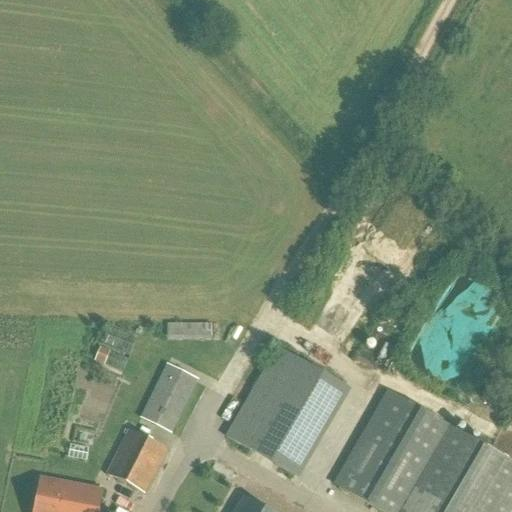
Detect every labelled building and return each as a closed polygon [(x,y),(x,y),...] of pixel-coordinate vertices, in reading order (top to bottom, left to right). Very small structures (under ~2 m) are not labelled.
[(211,341),(210,325),(165,325),(165,341),(211,341)] [(99,348),(94,362),(104,366),(109,352),(99,348)] [(171,435),(180,417),(197,381),(165,365),(139,419),(171,435)] [(308,476),(354,385),(325,371),(279,461),(308,476)] [(511,511),(511,464),(437,421),(385,391),(332,485),(378,511),(511,511)] [(144,496),(166,451),(127,431),(104,475),(144,496)] [(97,511),(101,491),(38,479),(32,511),(97,511)] [(265,511),(242,498),(234,511),(265,511)]
